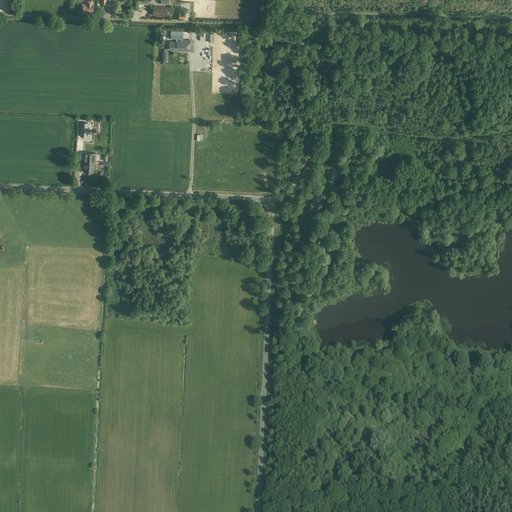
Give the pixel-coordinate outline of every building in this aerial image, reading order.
[(82,4),(82,13),(93,13),(94,4),(93,4),(93,1),(86,1),(86,4),(82,4)] [(169,16),(169,7),(153,6),(153,15),(169,16)] [(182,39),(183,31),(171,30),(170,39),(182,39)] [(169,50),(182,50),(182,42),(169,42),(169,50)] [(95,165),(96,154),(101,154),(101,149),(99,149),(99,150),(98,150),(96,149),(95,151),(90,150),(90,146),(81,146),(81,161),(83,161),(83,164),(83,167),(84,167),(84,172),(93,173),(93,165),(95,165)]
